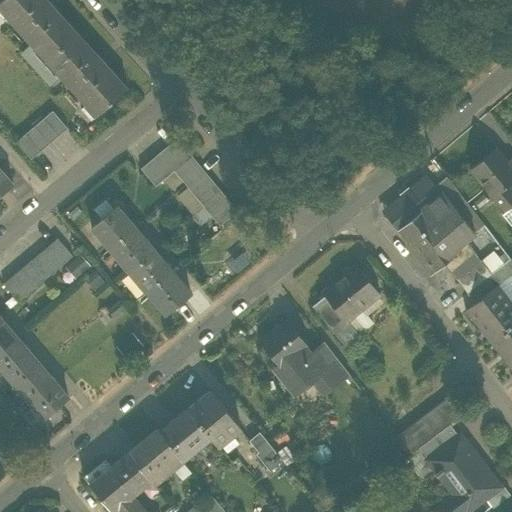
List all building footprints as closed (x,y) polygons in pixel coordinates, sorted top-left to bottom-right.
[(37,48),(46,58),(75,32),(46,0),(0,0),(0,7),(6,14),(3,16),(34,50),(37,48)] [(126,89),(75,32),(46,58),(56,69),(53,71),(83,105),(86,102),(97,115),(126,89)] [(52,109),(42,117),(56,135),(66,126),(52,109)] [(48,142),(56,135),(42,117),(33,125),(48,142)] [(39,150),(48,142),(33,125),(24,133),(39,150)] [(29,158),(39,150),(24,133),(15,140),(29,158)] [(177,137),(158,153),(173,171),(220,226),(239,210),(177,137)] [(470,170),(505,211),(511,205),(511,186),(510,183),(511,181),(511,168),(495,148),(470,170)] [(164,178),(173,171),(158,153),(149,161),(164,178)] [(155,186),(164,178),(149,161),(140,169),(155,186)] [(0,195),(13,184),(0,169),(0,195)] [(440,185),(458,208),(466,202),(448,179),(440,185)] [(431,276),(445,265),(458,254),(455,250),(465,241),(477,232),(458,208),(440,185),(419,201),(426,210),(401,229),(411,242),(407,245),(431,276)] [(394,221),(401,229),(426,210),(419,201),(394,221)] [(90,226),(110,249),(134,228),(116,204),(90,226)] [(511,205),(505,211),(502,214),(511,226),(511,225),(511,205)] [(153,250),(134,228),(110,249),(128,271),(153,250)] [(57,238),(48,245),(63,263),(72,255),(57,238)] [(476,255),(465,241),(455,250),(458,254),(445,265),(452,274),(476,255)] [(48,245),(39,253),(54,271),(63,263),(48,245)] [(171,271),(153,250),(128,271),(147,292),(171,271)] [(79,252),(64,265),(75,277),(90,264),(79,252)] [(39,253),(30,261),(45,278),(54,271),(39,253)] [(452,274),(458,281),(482,262),(476,255),(452,274)] [(30,261),(21,268),(36,286),(45,278),(30,261)] [(458,281),(467,293),(493,273),(483,261),(482,262),(458,281)] [(323,294),(328,301),(343,319),(346,322),(350,320),(380,295),(357,266),(323,294)] [(21,268),(11,276),(26,294),(36,286),(21,268)] [(191,294),(171,271),(147,292),(166,315),(191,294)] [(87,279),(96,290),(105,282),(96,272),(87,279)] [(503,288),(493,273),(467,293),(479,307),(503,288)] [(17,301),(26,294),(11,276),(2,284),(17,301)] [(471,313),(493,340),(511,325),(511,299),(503,288),(479,307),(471,313)] [(331,328),(343,319),(328,301),(316,310),(331,328)] [(331,328),(343,343),(359,331),(350,320),(346,322),(343,319),(331,328)] [(275,370),(293,393),(310,380),(318,373),(306,359),(310,356),(304,349),(308,346),(287,320),(275,329),(274,328),(258,340),(279,366),(275,370)] [(0,323),(0,350),(16,336),(3,321),(0,323)] [(511,325),(493,340),(511,364),(511,325)] [(0,350),(0,367),(4,373),(29,352),(16,336),(0,350)] [(318,373),(329,387),(347,372),(325,344),(310,356),(306,359),(318,373)] [(4,373),(17,388),(42,367),(29,352),(4,373)] [(17,388),(30,403),(55,382),(42,367),(17,388)] [(318,373),(310,380),(321,394),(329,387),(318,373)] [(69,398),(55,382),(30,403),(44,419),(69,398)] [(397,434),(412,453),(419,448),(449,425),(472,407),(457,387),(397,434)] [(211,389),(187,409),(210,437),(218,447),(242,427),(211,389)] [(187,409),(159,431),(182,459),(210,437),(187,409)] [(457,436),(449,425),(419,448),(427,459),(457,436)] [(156,428),(128,451),(151,479),(154,482),(182,459),(159,431),(156,428)] [(434,511),(462,511),(466,510),(467,511),(485,497),(500,486),(499,485),(487,470),(485,471),(457,436),(427,459),(428,460),(433,457),(442,467),(433,473),(436,477),(439,475),(454,495),(434,511)] [(243,466),(255,481),(282,459),(269,444),(243,466)] [(84,475),(113,510),(132,495),(151,479),(128,451),(110,466),(99,463),(84,475)] [(485,497),(493,507),(510,494),(502,483),(499,485),(500,486),(485,497)] [(145,511),(132,495),(113,510),(114,511),(145,511)]
